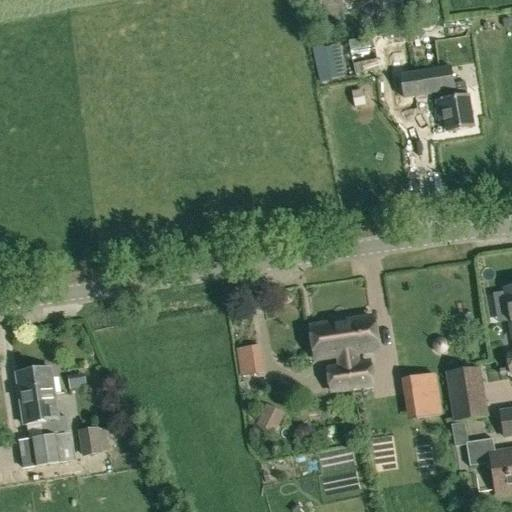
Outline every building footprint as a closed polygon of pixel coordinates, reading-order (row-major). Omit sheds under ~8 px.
[(455,90),(451,67),(401,74),(405,97),(437,92),(439,101),(438,102),(441,120),(446,120),(448,132),(473,128),(467,88),(455,90)] [(357,364),(356,352),(377,349),(372,318),(342,323),(352,388),(372,385),(369,362),(357,364)] [(352,388),(342,323),(311,327),(315,358),(337,355),(339,367),(327,369),(331,391),(352,388)] [(239,361),(241,374),(262,370),(260,357),(239,361)] [(453,422),(488,417),(480,368),(445,373),(453,422)] [(58,419),(51,369),(16,374),(24,425),(41,423),(43,435),(68,431),(66,418),(58,419)] [(84,375),(68,377),(69,389),(85,387),(84,375)] [(413,409),(415,418),(416,418),(442,415),(436,375),(409,379),(413,409)] [(274,436),(285,414),(266,404),(255,427),(274,436)] [(504,437),(511,436),(511,410),(500,412),(504,437)] [(99,431),(99,429),(78,432),(82,458),(102,455),(102,453),(110,453),(107,429),(99,431)] [(24,469),(36,467),(60,464),(75,462),(70,432),(55,435),(33,438),(33,439),(20,441),(24,469)] [(493,439),(467,443),(467,446),(470,467),(492,463),(497,495),(511,492),(511,450),(496,453),(493,439)] [(462,505),(463,511),(475,511),(474,503),(462,505)]
